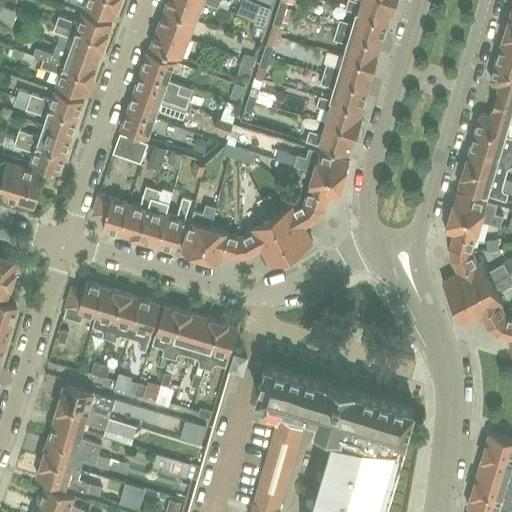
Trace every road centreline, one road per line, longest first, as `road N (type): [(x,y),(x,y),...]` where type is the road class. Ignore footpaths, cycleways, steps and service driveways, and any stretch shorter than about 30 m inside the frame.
road 1 (residential): [(372,242),(268,296),(233,294),(66,245)]
road 2 (unclassified): [(402,267),(482,0)]
road 3 (residential): [(66,245),(143,0)]
road 4 (unclassified): [(419,0),(358,205),(372,242)]
road 5 (unclassified): [(434,511),(445,365),(402,267)]
road 6 (residential): [(0,450),(66,245)]
